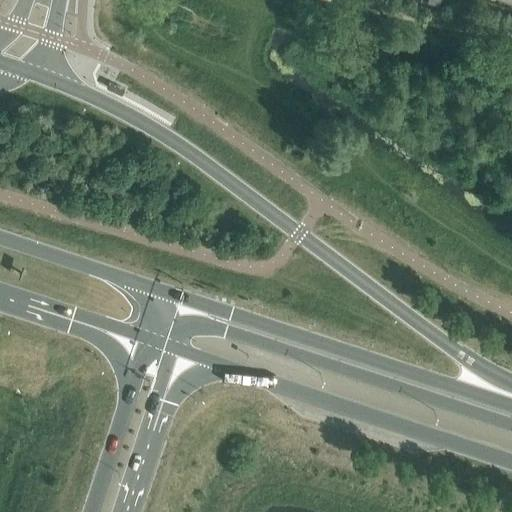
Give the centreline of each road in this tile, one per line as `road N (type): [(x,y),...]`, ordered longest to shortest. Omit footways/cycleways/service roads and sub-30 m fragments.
road 1 (secondary): [(511,404),(126,275)]
road 2 (secondary): [(511,425),(225,330),(174,324)]
road 3 (secondary): [(184,352),(511,461)]
road 4 (primary): [(147,341),(92,511)]
road 5 (primary): [(127,511),(184,352)]
road 6 (primary): [(0,298),(147,341)]
road 7 (primary): [(126,275),(0,236)]
